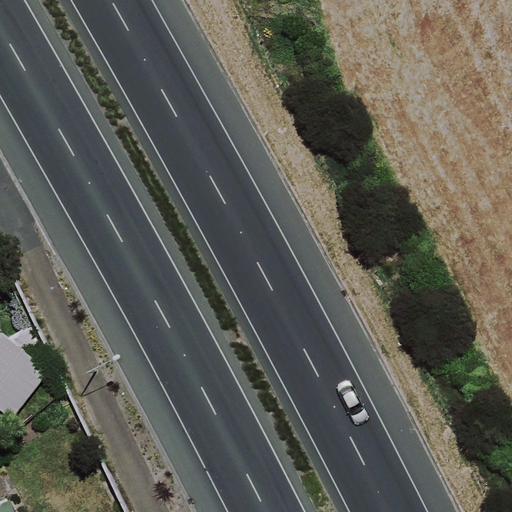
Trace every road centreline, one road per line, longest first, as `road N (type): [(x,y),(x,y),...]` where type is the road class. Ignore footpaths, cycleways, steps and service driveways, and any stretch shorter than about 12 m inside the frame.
road 1 (trunk): [(108,0),(184,126),(385,511)]
road 2 (trunk): [(261,511),(0,23)]
